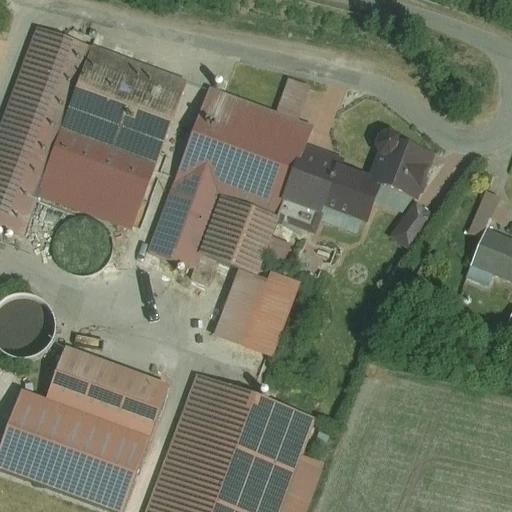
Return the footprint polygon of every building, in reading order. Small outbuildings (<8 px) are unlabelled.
[(100,54),(40,32),(0,141),(0,226),(33,239),(52,189),(58,172),(72,134),(100,54)] [(193,87),(100,54),(72,134),(164,167),(193,87)] [(204,88),(152,262),(213,280),(218,266),(236,271),(215,342),(278,360),(300,286),(261,275),(266,258),(287,264),(292,246),(275,240),(279,226),(318,238),(324,217),(371,231),(378,206),(416,217),(434,154),(384,139),(374,173),(308,153),(315,127),(301,123),(312,86),(288,79),(279,111),(204,88)] [(104,189),(150,205),(164,167),(72,134),(58,172),(104,189)] [(58,172),(52,189),(98,205),(104,189),(58,172)] [(511,240),(486,231),(473,266),(511,280),(511,240)] [(0,312),(0,349),(12,371),(62,342),(34,293),(0,312)] [(167,390),(63,350),(43,403),(147,443),(167,390)] [(304,511),(321,467),(298,459),(312,421),(193,377),(143,511),(304,511)] [(120,511),(147,443),(43,403),(17,393),(0,438),(0,480),(82,511),(120,511)]
